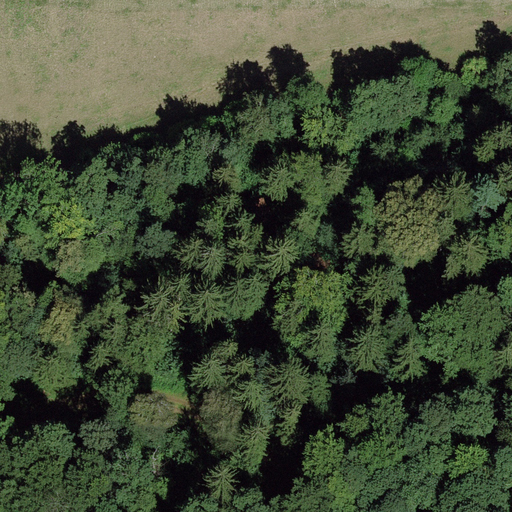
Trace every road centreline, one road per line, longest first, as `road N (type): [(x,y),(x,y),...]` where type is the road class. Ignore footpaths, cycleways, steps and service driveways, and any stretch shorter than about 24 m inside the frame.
road 1 (track): [(0,434),(97,399),(172,400),(257,447),(317,511)]
road 2 (track): [(172,400),(511,303)]
